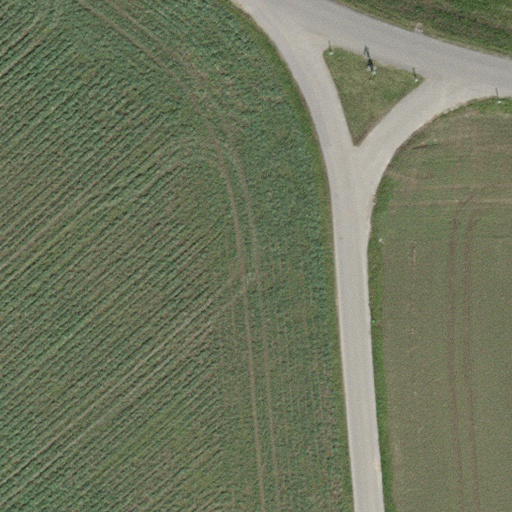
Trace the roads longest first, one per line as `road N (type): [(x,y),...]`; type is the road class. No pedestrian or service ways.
road 1 (track): [(293,17),(352,174),(372,511)]
road 2 (unclassified): [(511,82),(293,17),(267,0)]
road 3 (track): [(352,174),(480,78)]
